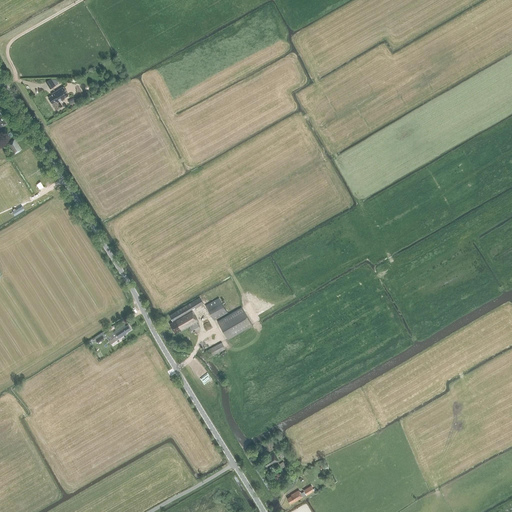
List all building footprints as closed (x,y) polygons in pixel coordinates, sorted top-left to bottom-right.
[(56,85),(51,78),(45,82),(50,89),(56,85)] [(57,102),(68,95),(63,87),(53,93),(54,94),(48,98),(52,104),(56,101),(57,102)] [(13,155),(21,150),(15,139),(6,144),(13,155)] [(22,207),(12,212),(14,216),(24,210),(22,207)] [(195,309),(203,304),(199,298),(169,316),(173,322),(169,324),(174,333),(180,329),(181,331),(198,322),(192,311),(192,310),(195,309)] [(214,321),(227,313),(219,298),(205,306),(214,321)] [(252,326),(242,307),(217,321),(228,340),(252,326)] [(200,328),(197,323),(188,328),(191,333),(200,328)] [(110,334),(108,331),(102,335),(105,338),(106,338),(107,340),(108,341),(117,336),(119,339),(126,334),(126,333),(130,330),(127,325),(125,326),(124,325),(110,334)] [(248,331),(239,334),(241,340),(250,336),(248,331)] [(105,338),(102,335),(95,339),(98,343),(105,338)] [(225,349),(221,343),(207,350),(210,357),(225,349)] [(285,456),(286,457),(290,454),(285,446),(277,450),(282,458),(285,456)] [(272,465),(278,461),(273,453),(267,457),(267,458),(263,461),(267,467),(271,464),(272,465)] [(314,491),(311,485),(303,490),(306,495),(314,491)] [(295,502),(302,497),(298,490),(291,495),(291,496),(287,498),(290,503),(294,501),(295,502)]
